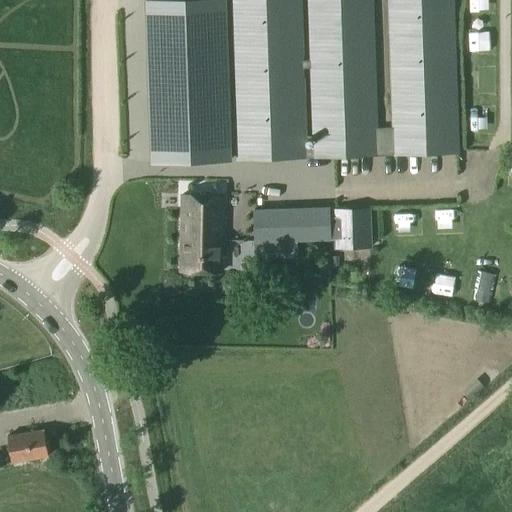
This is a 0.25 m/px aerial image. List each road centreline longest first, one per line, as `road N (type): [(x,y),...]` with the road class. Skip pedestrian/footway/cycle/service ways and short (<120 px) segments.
road 1 (secondary): [(117,511),(80,358),(33,299)]
road 2 (track): [(365,511),(511,384)]
road 3 (track): [(103,171),(101,0)]
road 4 (unclassified): [(33,299),(89,236),(103,171)]
